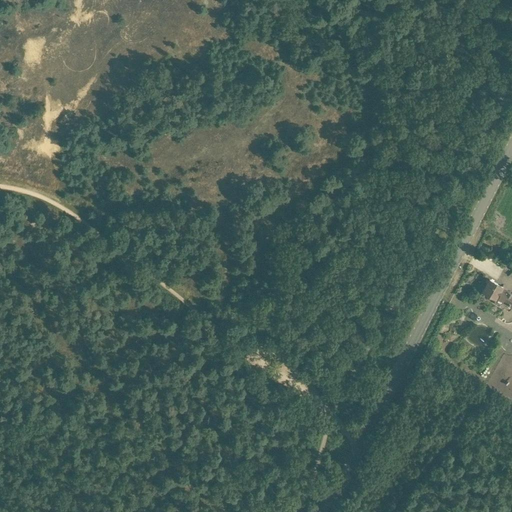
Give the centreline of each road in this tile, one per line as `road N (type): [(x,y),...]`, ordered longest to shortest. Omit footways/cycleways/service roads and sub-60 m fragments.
road 1 (secondary): [(325,511),(511,149)]
road 2 (track): [(0,191),(42,199),(74,218),(329,420)]
